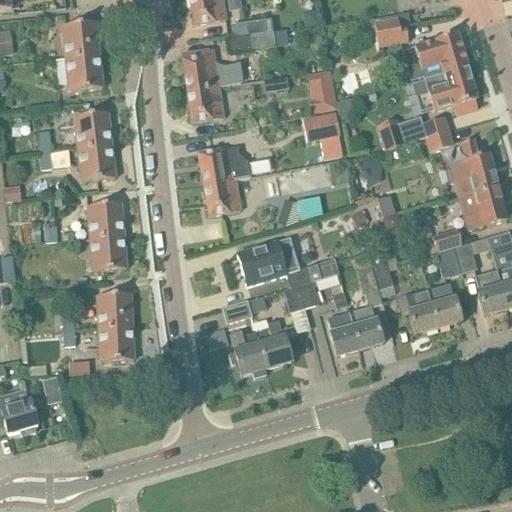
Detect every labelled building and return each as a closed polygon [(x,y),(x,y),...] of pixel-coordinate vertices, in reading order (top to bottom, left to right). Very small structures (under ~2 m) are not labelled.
[(0,0),(0,13),(11,13),(9,0),(0,0)] [(190,0),(194,27),(225,22),(221,0),(190,0)] [(409,15),(398,16),(400,29),(411,27),(409,15)] [(397,23),(374,27),(377,51),(408,46),(405,30),(399,31),(397,23)] [(62,27),(66,62),(99,58),(96,24),(62,27)] [(12,33),(0,34),(0,57),(14,56),(12,33)] [(233,40),(227,41),(229,56),(275,50),(273,35),(233,40)] [(410,85),(435,78),(465,69),(456,36),(420,46),(421,48),(413,50),(414,52),(402,56),(410,85)] [(336,47),(329,54),(336,62),(340,58),(341,52),(336,47)] [(181,56),(187,95),(218,90),(218,89),(241,85),(238,67),(215,71),(213,52),(181,56)] [(103,90),(99,58),(66,62),(55,63),(58,88),(68,87),(69,94),(103,90)] [(456,119),(478,113),(465,69),(442,76),(422,82),(430,111),(431,113),(451,108),(451,109),(453,109),(456,119)] [(313,120),(337,116),(331,77),(307,81),(313,120)] [(223,120),(218,90),(187,95),(192,125),(223,120)] [(111,147),(107,114),(74,118),(78,151),(111,147)] [(337,116),(303,122),(307,142),(320,140),(324,160),(344,157),(337,116)] [(421,120),(401,126),(399,121),(375,129),(383,155),(424,142),(449,135),(444,120),(423,126),(421,120)] [(51,154),(49,133),(37,134),(39,156),(51,154)] [(453,149),(449,135),(424,142),(425,144),(428,154),(429,157),(453,149)] [(474,196),(497,190),(488,156),(479,159),(475,141),(461,145),(465,162),(461,163),(466,182),(455,185),(459,201),(474,196)] [(111,147),(78,151),(82,184),(82,185),(115,181),(115,179),(111,147)] [(229,151),(198,157),(204,188),(235,182),(251,180),(249,169),(239,161),(237,154),(230,155),(229,151)] [(39,156),(40,173),(53,172),(51,154),(39,156)] [(240,213),(235,182),(204,188),(209,218),(240,213)] [(19,189),(4,191),(5,205),(21,203),(19,189)] [(506,224),(497,190),(474,196),(459,201),(463,216),(466,215),(471,233),(506,224)] [(278,227),(276,232),(285,231),(285,229),(286,230),(294,206),(285,203),(284,204),(277,227),(278,227)] [(123,238),(120,205),(87,208),(90,241),(123,238)] [(56,231),(44,231),(45,245),(57,244),(56,231)] [(435,256),(453,251),(483,242),(483,241),(460,249),(455,233),(433,239),(436,255),(435,255),(435,256)] [(488,241),(508,311),(511,310),(511,246),(509,235),(487,240),(487,241),(488,241)] [(123,238),(90,241),(93,273),(93,275),(98,275),(98,278),(103,278),(103,274),(126,272),(126,271),(123,238)] [(276,244),(237,256),(247,289),(286,277),(290,291),(290,292),(297,290),(307,287),(312,286),(308,271),(307,270),(299,272),(289,240),(276,244)] [(484,318),(508,311),(488,241),(487,241),(496,274),(487,277),(476,280),(479,293),(478,294),(484,318)] [(453,251),(460,277),(477,272),(472,258),(486,254),(483,242),(453,251)] [(460,277),(453,251),(435,256),(442,282),(460,277)] [(355,260),(359,271),(368,268),(365,257),(355,260)] [(12,260),(1,261),(4,286),(15,285),(12,260)] [(317,268),(321,283),(338,277),(334,262),(316,267),(317,268)] [(372,268),(379,293),(393,289),(388,272),(397,270),(394,262),(372,268)] [(368,268),(359,271),(356,272),(363,298),(366,297),(379,293),(372,268),(368,268)] [(304,312),(313,310),(307,287),(297,290),(304,312)] [(427,294),(438,331),(462,324),(456,301),(453,301),(449,287),(439,290),(439,291),(427,294)] [(289,316),(304,312),(297,290),(290,292),(283,294),(289,316)] [(415,337),(438,331),(427,294),(405,300),(409,316),(415,337)] [(131,329),(129,296),(97,297),(99,330),(131,329)] [(344,296),(332,299),(336,312),(347,309),(344,296)] [(401,318),(409,316),(405,300),(397,302),(401,318)] [(252,321),(247,303),(222,311),(227,328),(252,321)] [(369,309),(349,315),(350,315),(360,353),(383,346),(377,322),(375,323),(372,311),(371,308),(369,309)] [(336,359),(360,353),(350,315),(339,318),(339,317),(328,321),(332,335),(330,336),(336,359)] [(75,332),(74,318),(62,320),(62,332),(75,332)] [(255,336),(258,348),(265,372),(291,364),(283,340),(282,341),(277,324),(266,327),(268,333),(255,336)] [(131,329),(99,330),(100,364),(104,364),(104,368),(110,367),(110,364),(132,363),(132,362),(131,329)] [(75,332),(62,332),(62,334),(63,350),(76,349),(75,332)] [(255,336),(242,340),(240,334),(230,338),(235,355),(233,355),(234,356),(228,358),(231,369),(237,367),(241,379),(252,376),(254,382),(266,378),(264,372),(265,372),(255,336)] [(25,369),(25,379),(46,378),(45,368),(25,369)] [(56,380),(42,383),(48,407),(61,404),(56,380)] [(0,420),(3,420),(3,421),(8,437),(38,428),(30,403),(27,404),(23,393),(1,399),(0,399),(0,420)]
